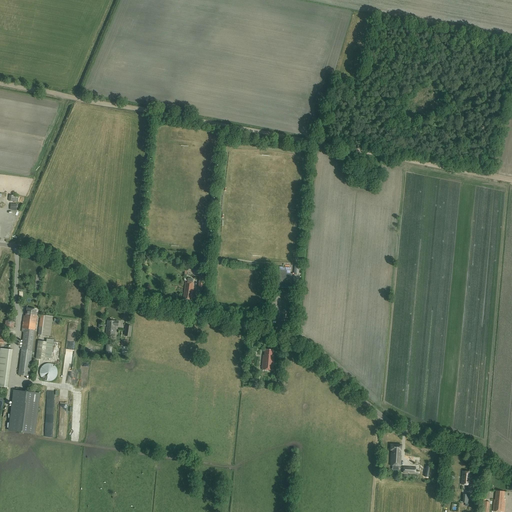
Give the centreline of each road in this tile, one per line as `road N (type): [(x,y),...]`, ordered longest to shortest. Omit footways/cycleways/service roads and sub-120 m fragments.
road 1 (unclassified): [(511,477),(465,447),(398,427),(283,340),(120,298),(52,258),(0,244)]
road 2 (track): [(0,83),(314,142),(317,131),(352,116)]
road 3 (track): [(352,116),(396,69),(454,56),(476,66),(476,138)]
road 4 (track): [(314,142),(485,175)]
